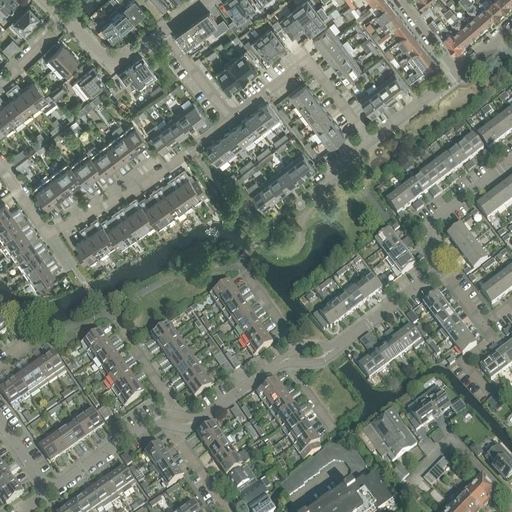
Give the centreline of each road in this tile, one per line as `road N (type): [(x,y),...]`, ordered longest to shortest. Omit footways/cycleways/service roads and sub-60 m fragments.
road 1 (residential): [(47,234),(141,188),(229,121)]
road 2 (residential): [(229,121),(306,64),(369,139)]
road 3 (residential): [(511,161),(431,222),(439,269)]
road 4 (residential): [(439,269),(336,348)]
road 5 (residential): [(154,419),(48,492)]
road 6 (residential): [(271,221),(369,139)]
road 7 (residential): [(66,20),(114,66),(163,32)]
